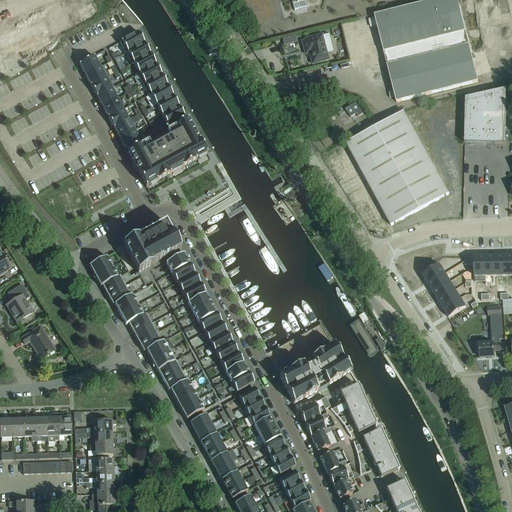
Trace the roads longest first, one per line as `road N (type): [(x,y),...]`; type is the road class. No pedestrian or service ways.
road 1 (unclassified): [(481,511),(445,414),(184,0)]
road 2 (residential): [(325,511),(265,378),(171,205),(147,218)]
road 3 (residential): [(372,257),(245,58)]
road 4 (tertiary): [(221,511),(127,353)]
road 5 (residential): [(62,62),(147,218)]
road 6 (residential): [(476,380),(454,375),(372,257)]
road 7 (residential): [(511,227),(411,237),(372,257)]
road 8 (residential): [(0,391),(79,382),(127,353)]
road 9 (residential): [(509,511),(476,380)]
